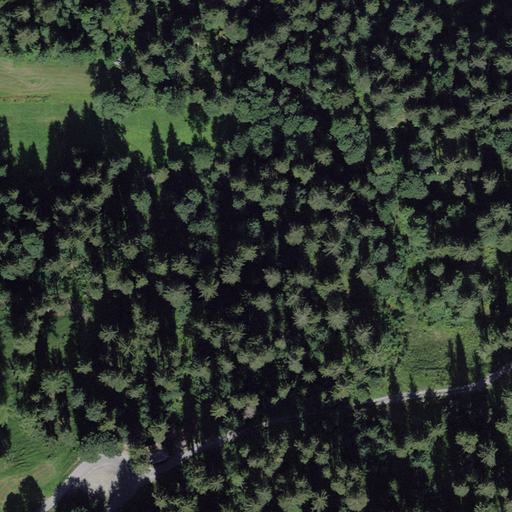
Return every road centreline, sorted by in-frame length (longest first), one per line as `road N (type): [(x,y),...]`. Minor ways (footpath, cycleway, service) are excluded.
road 1 (track): [(132,475),(298,416),(393,397),(463,394),(511,364)]
road 2 (unclassified): [(104,511),(132,484),(125,459),(108,456),(73,476),(39,511)]
